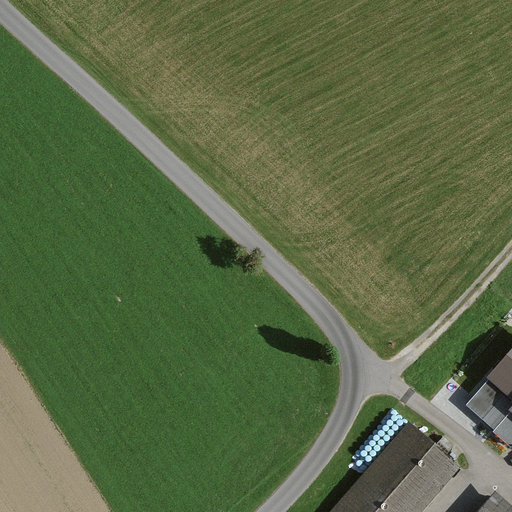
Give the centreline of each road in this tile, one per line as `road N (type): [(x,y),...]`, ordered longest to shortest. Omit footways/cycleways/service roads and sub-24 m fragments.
road 1 (unclassified): [(270,511),(342,418),(354,374),(346,342),(0,7)]
road 2 (track): [(511,478),(407,393),(354,374)]
road 3 (track): [(384,385),(511,251)]
